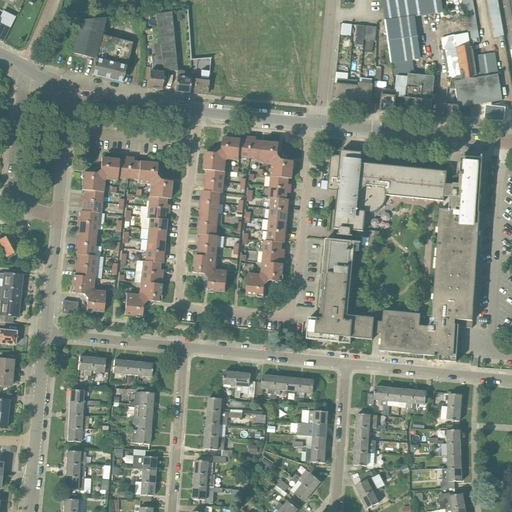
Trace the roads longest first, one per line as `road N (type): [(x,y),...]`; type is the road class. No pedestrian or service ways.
road 1 (residential): [(309,123),(293,307),(283,315),(189,309),(179,301),(197,111)]
road 2 (residential): [(511,142),(309,123)]
road 3 (residential): [(57,217),(16,194),(10,172),(22,68)]
road 4 (residential): [(511,379),(342,361)]
road 5 (residential): [(172,511),(182,345)]
road 6 (residential): [(342,361),(182,345)]
road 7 (residential): [(333,511),(342,361)]
road 8 (residential): [(182,345),(46,333)]
road 9 (residential): [(197,111),(74,101)]
road 10 (residential): [(57,217),(63,113),(74,101)]
